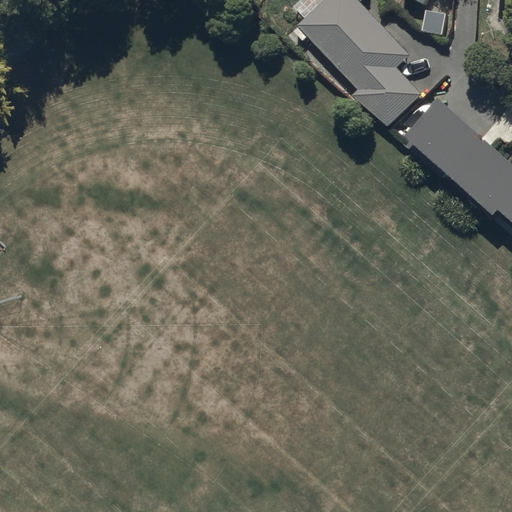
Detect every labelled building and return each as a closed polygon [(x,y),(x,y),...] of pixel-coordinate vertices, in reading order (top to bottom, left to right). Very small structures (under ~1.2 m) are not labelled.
[(414,61),(356,0),(332,0),(301,29),(359,91),(354,96),(390,134),(427,100),(401,72),(414,61)] [(432,0),(409,0),(411,1),(409,5),(426,13),(432,0)] [(449,17),(428,14),(425,35),(445,39),(449,17)] [(511,47),(508,46),(496,69),(511,76),(511,47)] [(511,165),(445,110),(409,148),(446,184),(450,180),(498,227),(507,219),(511,223),(511,165)]
